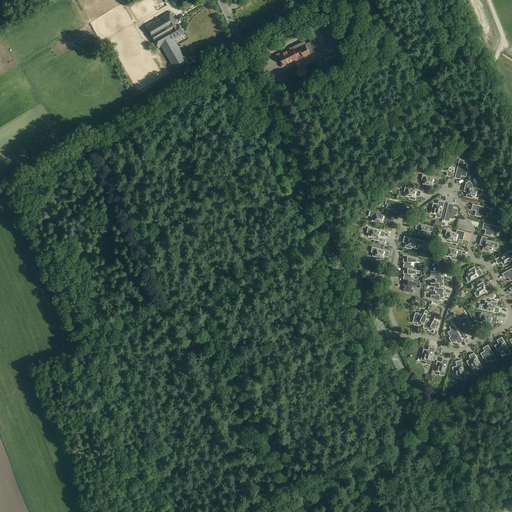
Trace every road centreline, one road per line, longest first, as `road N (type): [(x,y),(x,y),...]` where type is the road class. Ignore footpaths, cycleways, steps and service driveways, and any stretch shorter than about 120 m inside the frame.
road 1 (secondary): [(386,341),(220,0)]
road 2 (track): [(238,37),(30,162),(21,210)]
road 3 (residential): [(398,336),(387,295),(395,222),(442,190),(454,192),(472,228),(472,259)]
road 4 (track): [(289,494),(511,370)]
road 5 (secondary): [(469,511),(386,341)]
road 6 (residential): [(472,259),(488,264),(510,310),(507,325),(459,352),(437,338)]
